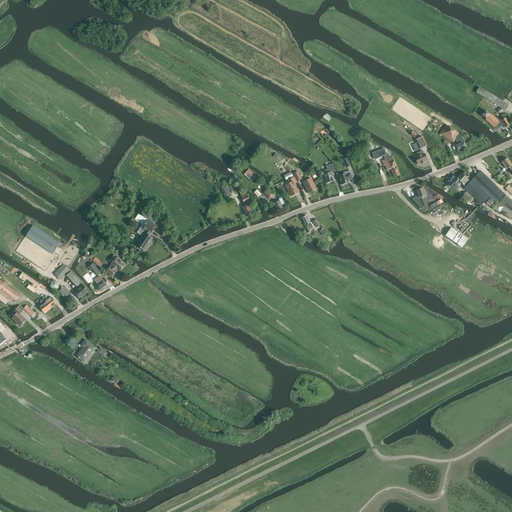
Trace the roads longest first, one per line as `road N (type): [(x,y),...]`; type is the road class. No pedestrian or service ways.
road 1 (tertiary): [(0,356),(199,248),(511,146)]
road 2 (unknown): [(511,340),(167,511)]
